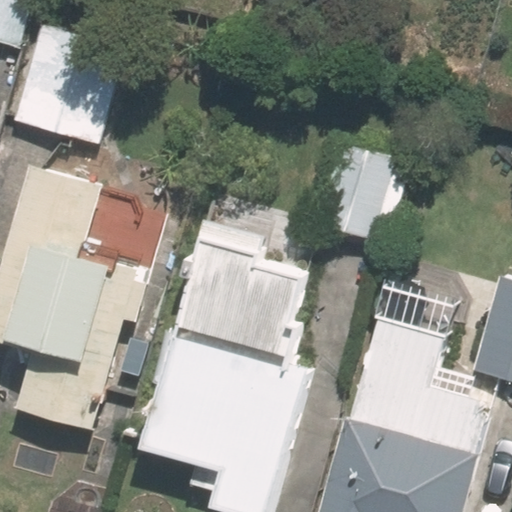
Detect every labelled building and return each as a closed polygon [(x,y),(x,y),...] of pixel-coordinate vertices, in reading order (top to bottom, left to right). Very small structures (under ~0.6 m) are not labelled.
[(33,0),(0,0),(0,41),(21,46),(33,0)] [(36,25),(11,120),(101,144),(126,49),(36,25)] [(412,161),(337,141),(314,225),(389,246),(412,161)] [(102,183),(25,162),(0,251),(0,342),(28,350),(12,407),(97,431),(128,318),(137,321),(148,281),(139,278),(140,275),(81,259),(102,183)] [(192,463),(187,484),(209,489),(204,505),(230,511),(275,511),(282,488),(285,488),(315,369),(294,363),(304,324),(296,322),(308,272),(256,259),(258,250),(255,249),(259,233),(202,218),(197,235),(196,234),(172,330),(165,328),(134,448),(192,463)] [(511,380),(511,277),(498,274),(473,370),(511,380)] [(473,376),(434,364),(443,333),(377,314),(347,418),(341,416),(315,511),(461,511),(478,452),(473,451),(484,414),(475,411),(479,398),(467,394),(473,376)]
